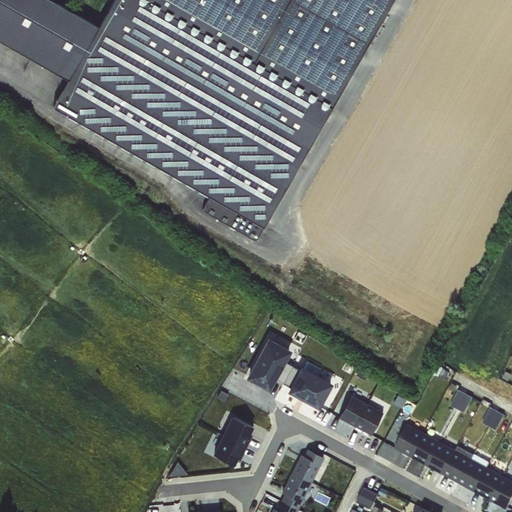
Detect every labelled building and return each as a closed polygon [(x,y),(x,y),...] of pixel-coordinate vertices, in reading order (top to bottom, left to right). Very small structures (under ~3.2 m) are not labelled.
[(0,0),(0,37),(71,78),(103,23),(62,0),(0,0)] [(392,0),(117,0),(103,23),(71,78),(55,105),(211,195),(207,208),(259,240),(392,0)] [(277,389),(296,347),(271,336),(260,361),(255,359),(247,376),(277,389)] [(326,407),(337,380),(304,366),(293,393),(326,407)] [(460,388),(452,404),(467,411),(475,396),(460,388)] [(355,394),(342,417),(375,435),(387,412),(355,394)] [(499,428),(506,412),(492,406),(484,421),(499,428)] [(241,465),(259,424),(228,411),(211,452),(241,465)] [(395,447),(411,456),(424,432),(408,424),(395,447)] [(411,456),(427,465),(440,441),(424,432),(411,456)] [(427,465),(443,474),(456,450),(440,441),(427,465)] [(299,511),(325,454),(303,444),(273,511),(299,511)] [(443,474),(459,482),(472,459),(456,450),(443,474)] [(459,482),(475,491),(488,468),(490,462),(474,454),(472,459),(459,482)] [(475,491),(491,500),(504,477),(488,468),(475,491)] [(491,500),(506,509),(511,498),(511,481),(504,477),(491,500)] [(365,489),(358,504),(372,511),(379,496),(365,489)]
